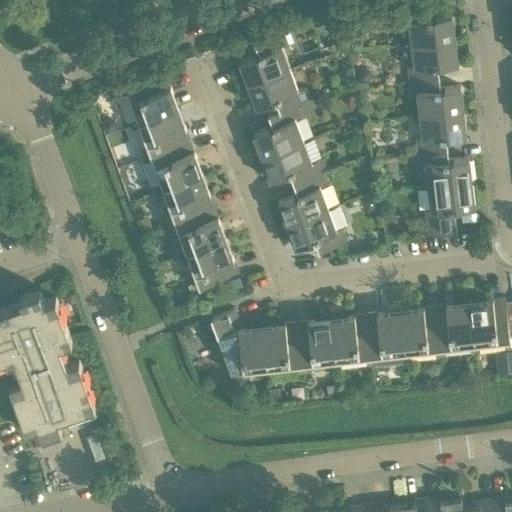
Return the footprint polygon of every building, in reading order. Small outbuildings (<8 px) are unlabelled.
[(409,19),(412,43),(456,37),(453,13),(433,15),(431,3),(401,7),(403,20),(409,19)] [(240,59),(249,82),(290,67),(282,45),(288,43),(283,30),(255,40),(259,52),(240,59)] [(459,62),(456,37),(412,43),(415,66),(408,67),(410,79),(440,76),(438,65),(459,62)] [(298,89),(290,67),(249,82),(257,106),(276,99),(280,109),(297,103),(297,104),(309,100),(304,87),(298,89)] [(167,73),(127,88),(138,117),(128,120),(132,129),(141,126),(139,121),(174,109),(179,106),(167,73)] [(441,87),(440,76),(410,79),(411,92),(418,91),(420,114),(464,109),(461,84),(441,87)] [(302,115),(297,104),(297,103),(280,109),(269,113),(273,124),(254,131),(262,155),(304,139),(296,118),(302,115)] [(151,154),(191,139),(179,106),(174,109),(139,121),(141,126),(150,150),(140,153),(144,162),(153,158),(151,154)] [(467,134),(464,109),(420,114),(423,137),(417,138),(418,151),(448,147),(447,136),(467,134)] [(197,156),(191,139),(151,154),(153,158),(162,182),(152,186),(155,194),(165,191),(163,187),(198,174),(203,172),(197,156)] [(312,161),(304,139),(262,155),(271,178),(290,171),(294,182),(322,171),(318,159),(312,161)] [(449,158),(448,147),(418,151),(420,163),(426,162),(429,186),(472,180),(469,156),(449,158)] [(326,183),(322,171),(294,182),(298,192),(279,199),(287,222),(329,207),(320,185),(326,183)] [(209,188),(203,172),(198,174),(163,187),(165,191),(174,215),(164,218),(167,227),(177,224),(175,219),(215,205),(209,188)] [(475,205),(472,180),(429,186),(431,209),(426,209),(429,234),(458,230),(455,208),(475,205)] [(221,222),(215,205),(175,219),(177,224),(186,248),(176,251),(179,260),(189,256),(187,252),(222,239),(227,238),(221,222)] [(337,229),(329,207),(287,222),(296,246),(315,239),(319,249),(347,240),(343,227),(337,229)] [(232,253),(227,238),(222,239),(187,252),(189,256),(198,280),(188,284),(190,289),(239,271),(232,253)] [(0,360),(7,358),(8,363),(16,360),(23,380),(10,384),(27,430),(39,426),(42,437),(62,430),(56,414),(66,410),(68,416),(96,406),(79,360),(67,364),(61,345),(73,340),(56,294),(44,298),(40,288),(20,295),(26,311),(16,314),(12,303),(0,306),(1,310),(0,310),(0,360)] [(486,299),(470,301),(475,342),(479,342),(505,339),(506,349),(511,348),(505,297),(486,299)] [(453,303),(435,305),(440,346),(444,346),(470,343),(471,353),(480,352),(479,342),(475,342),(470,301),(453,303)] [(417,307),(400,309),(401,314),(405,350),(410,350),(435,347),(437,357),(446,356),(444,346),(440,346),(435,305),(417,307)] [(235,307),(211,316),(235,380),(241,380),(240,370),(267,366),(263,330),(262,325),(242,327),(235,307)] [(384,311),(366,313),(371,354),(375,354),(376,364),(411,360),(410,350),(405,350),(401,314),(400,309),(384,311)] [(348,315),(331,317),(336,358),(341,358),(366,355),(367,365),(376,364),(375,354),(371,354),(366,313),(348,315)] [(315,319),(297,321),(302,362),(306,362),(332,359),(333,369),(342,368),(341,358),(336,358),(331,317),(315,319)] [(263,325),(262,325),(263,330),(267,366),(297,363),(298,373),(307,372),(306,362),(302,362),(297,321),(263,325)] [(511,352),(498,354),(500,374),(511,372),(511,352)] [(461,511),(461,505),(462,505),(461,496),(440,499),(440,494),(427,495),(429,511),(461,511)] [(429,511),(427,495),(415,497),(416,502),(396,504),(396,511),(429,511)] [(505,496),(493,497),(494,511),(511,511),(511,499),(506,500),(505,496)] [(494,511),(493,497),(481,498),(481,503),(462,505),(461,505),(461,511),(494,511)] [(396,511),(396,504),(376,506),(375,502),(363,503),(364,511),(396,511)] [(364,511),(363,503),(351,504),(351,509),(330,511),(364,511)]
